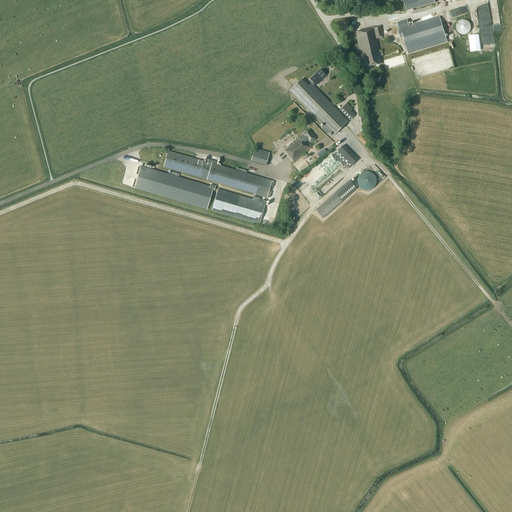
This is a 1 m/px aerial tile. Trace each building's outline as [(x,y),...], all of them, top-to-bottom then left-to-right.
[(402,0),(406,11),(435,3),(434,0),(402,0)] [(490,2),(494,31),(503,29),(499,1),(490,2)] [(403,37),(408,53),(447,42),(439,16),(409,26),(407,20),(397,23),(399,29),(400,28),(401,29),(398,30),(400,38),(403,37)] [(472,20),(460,20),(459,33),(472,33),(472,20)] [(376,39),(382,38),(379,27),(355,32),(362,58),(361,59),(361,61),(362,62),(364,62),(366,68),(380,64),(379,60),(380,60),(378,53),(379,53),(376,39)] [(312,82),(308,86),(302,79),(289,91),(323,126),(321,128),(327,135),(329,132),(333,136),(348,122),(313,86),(315,84),(316,85),(326,75),(320,70),(310,79),(312,82)] [(339,110),(349,120),(354,115),(350,111),(352,109),(346,103),(339,110)] [(299,138),(284,150),(294,162),(311,148),(306,142),(308,140),(310,142),(314,139),(308,130),(306,132),(305,130),(302,133),(304,136),(300,139),(299,138)] [(336,152),(334,154),(348,169),(357,160),(340,143),(333,150),(336,152)] [(269,152),(254,148),(251,161),(266,165),(269,152)] [(206,179),(267,197),(272,182),(215,165),(216,162),(208,159),(208,163),(168,151),(164,166),(207,179),(206,179)] [(140,166),(134,188),(207,210),(212,190),(214,191),(215,186),(210,185),(210,186),(140,166)] [(378,189),(377,172),(361,172),(361,189),(378,189)] [(322,218),(357,188),(349,180),(315,210),(322,218)] [(218,189),(211,210),(259,224),(266,201),(263,200),(262,202),(218,189)]
